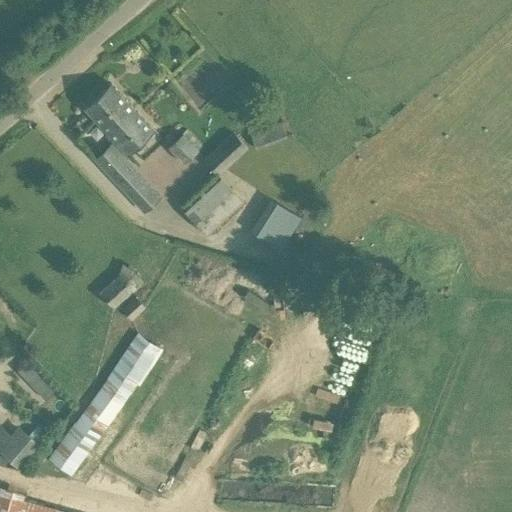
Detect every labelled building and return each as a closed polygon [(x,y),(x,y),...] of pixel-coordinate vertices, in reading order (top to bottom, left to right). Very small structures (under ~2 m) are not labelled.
[(144,210),(160,195),(124,156),(154,128),(111,82),(85,107),(115,139),(95,157),(144,210)] [(256,149),(287,137),(281,120),(250,132),(256,149)] [(183,163),(198,149),(197,148),(201,145),(186,129),(167,146),(183,163)] [(219,174),(248,148),(234,133),(206,159),(219,174)] [(219,174),(183,207),(208,234),(244,201),(219,174)] [(276,199),(256,231),(280,246),(300,215),(276,199)] [(113,307),(143,279),(129,265),(99,293),(113,307)] [(131,320),(145,306),(135,295),(120,308),(131,320)] [(71,474),(135,386),(161,347),(138,331),(100,387),(75,421),(75,420),(48,457),(71,474)] [(44,397),(55,385),(27,359),(16,372),(44,397)] [(10,433),(0,424),(0,451),(8,458),(20,469),(41,444),(41,443),(45,438),(34,429),(30,434),(18,424),(10,433)] [(0,464),(6,466),(8,458),(5,457),(6,456),(0,454),(0,464)] [(73,511),(23,498),(25,491),(0,483),(0,511),(73,511)]
